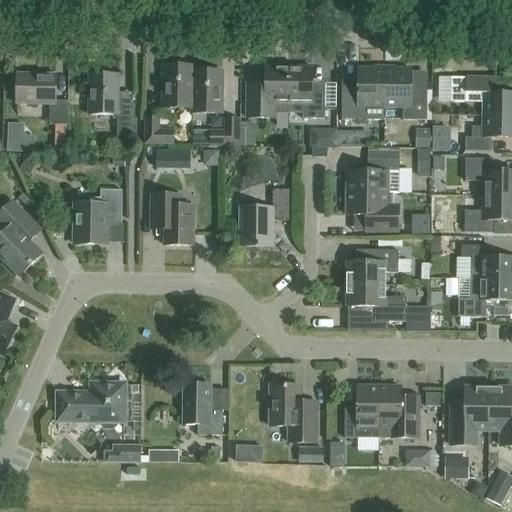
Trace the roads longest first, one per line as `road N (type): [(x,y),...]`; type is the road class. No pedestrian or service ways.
road 1 (tertiary): [(511,29),(0,16)]
road 2 (residential): [(0,451),(79,283),(216,285),(263,326)]
road 3 (residential): [(511,353),(291,349),(263,326)]
road 4 (residential): [(263,326),(311,271),(310,169)]
